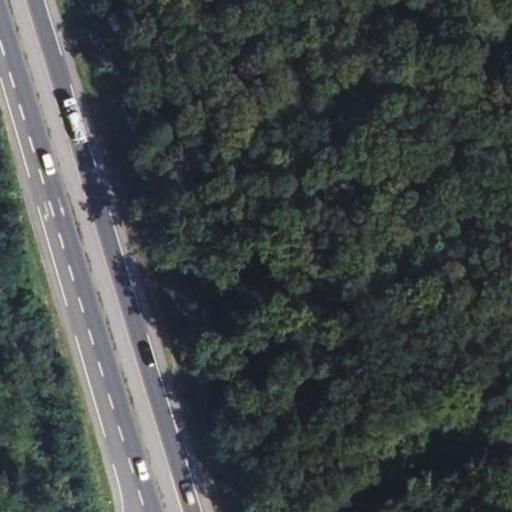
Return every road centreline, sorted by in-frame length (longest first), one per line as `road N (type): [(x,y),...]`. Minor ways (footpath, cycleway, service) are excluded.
road 1 (primary): [(194,511),(34,0)]
road 2 (primary): [(0,9),(150,511)]
